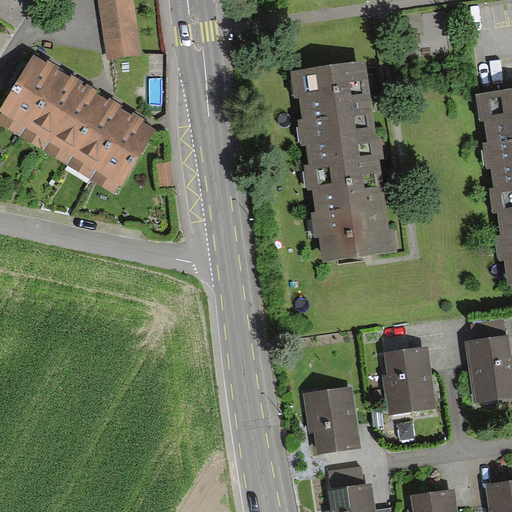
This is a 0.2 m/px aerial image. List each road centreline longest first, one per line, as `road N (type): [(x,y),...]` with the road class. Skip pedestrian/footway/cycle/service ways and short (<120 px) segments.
road 1 (secondary): [(190,0),(228,261)]
road 2 (secondary): [(228,261),(269,511)]
road 3 (residential): [(0,222),(192,262),(228,261)]
